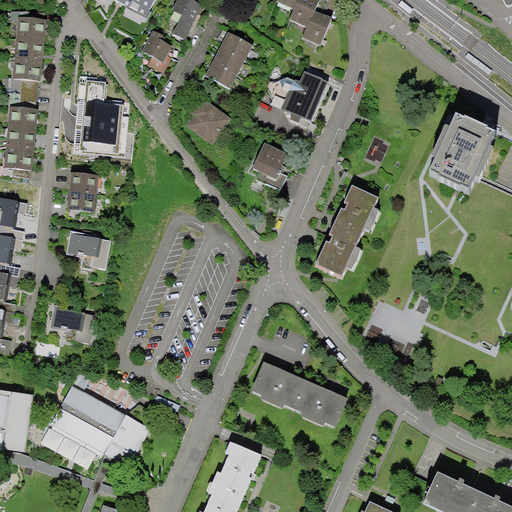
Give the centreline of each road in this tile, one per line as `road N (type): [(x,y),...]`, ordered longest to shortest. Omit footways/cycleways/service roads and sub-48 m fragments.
road 1 (residential): [(79,21),(274,275)]
road 2 (residential): [(371,6),(358,27),(347,92),(274,275)]
road 3 (residential): [(274,275),(167,511)]
road 4 (residential): [(41,268),(64,36),(79,21)]
road 5 (residential): [(371,6),(511,123)]
road 6 (residential): [(274,275),(385,395)]
road 7 (residential): [(385,395),(454,441),(511,460)]
road 8 (residential): [(385,395),(332,511)]
